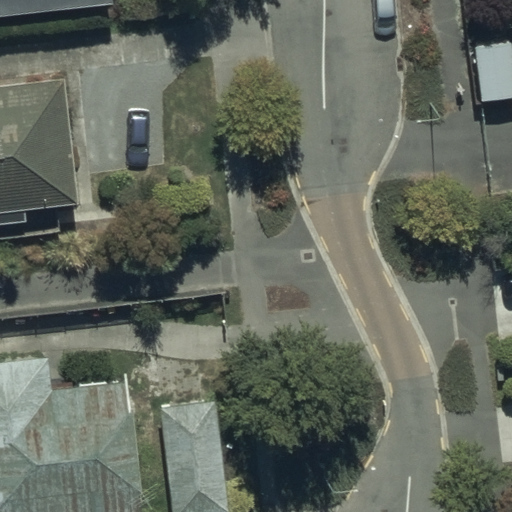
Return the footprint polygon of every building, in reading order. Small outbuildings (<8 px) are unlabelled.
[(104,0),(0,0),(0,26),(106,15),(104,0)] [(511,25),(472,28),(476,85),(511,82),(511,25)] [(63,84),(0,89),(0,234),(24,232),(23,220),(75,216),(63,84)] [(48,338),(0,342),(0,511),(64,511),(144,505),(130,364),(52,371),(48,338)] [(217,386),(159,394),(173,508),(231,501),(217,386)]
